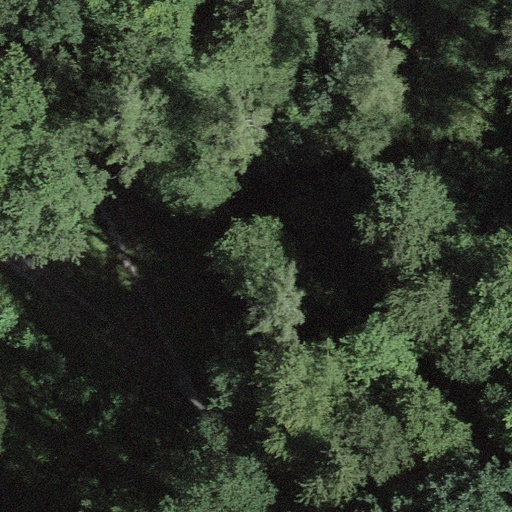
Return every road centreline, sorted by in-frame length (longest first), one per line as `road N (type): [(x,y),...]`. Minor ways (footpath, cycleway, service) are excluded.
road 1 (track): [(203,399),(15,0)]
road 2 (track): [(279,511),(203,399),(0,232)]
road 3 (track): [(203,399),(2,511)]
